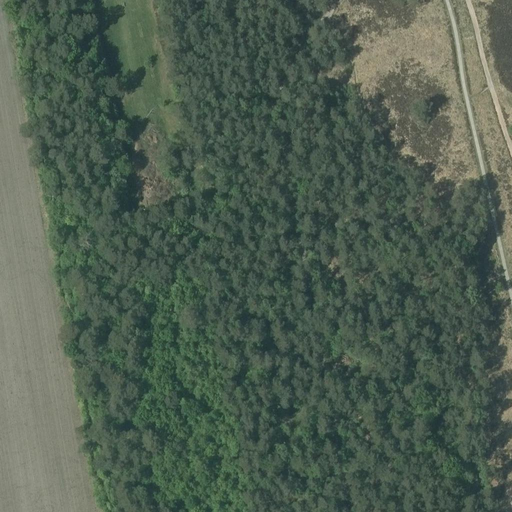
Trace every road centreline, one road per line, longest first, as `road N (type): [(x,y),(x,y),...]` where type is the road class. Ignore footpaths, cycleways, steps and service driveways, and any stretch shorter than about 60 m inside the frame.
road 1 (track): [(351,511),(282,125),(292,60),(333,0)]
road 2 (track): [(466,0),(511,152)]
